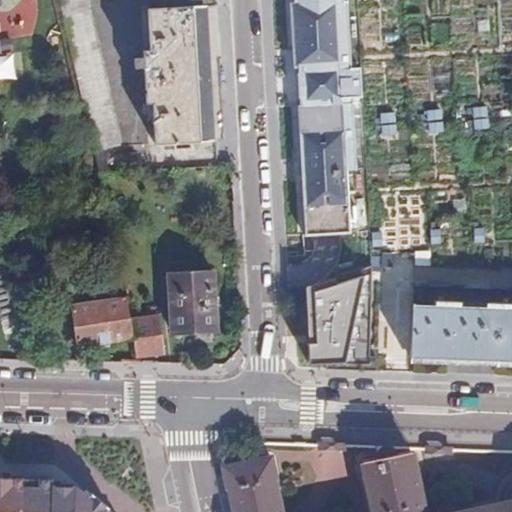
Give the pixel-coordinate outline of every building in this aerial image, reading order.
[(59,0),(92,149),(118,143),(87,0),(59,0)] [(292,7),(292,21),(335,19),(334,0),(292,0),(295,3),(295,7),(292,7)] [(211,6),(150,9),(153,52),(145,52),(147,105),(155,105),(158,145),(216,142),(211,6)] [(292,21),(294,54),(337,51),(335,19),(292,21)] [(337,51),(294,54),(294,68),(338,65),(337,51)] [(298,107),(298,127),(342,124),(341,106),(298,107)] [(473,108),(473,129),(485,129),(485,108),(473,108)] [(379,113),(379,135),(394,135),(393,112),(379,113)] [(342,124),(298,127),(300,169),(306,168),(344,165),(342,124)] [(346,209),(344,165),(306,168),(306,178),(301,178),(302,212),(346,209)] [(346,209),(302,212),(303,237),(348,234),(346,209)] [(310,343),(311,360),(319,360),(369,363),(370,266),(323,281),(306,287),(309,333),(310,343)] [(212,274),(169,275),(172,333),(214,332),(212,274)] [(81,289),(81,285),(80,283),(78,280),(76,278),(73,277),(69,277),(65,278),(63,280),(61,283),(60,286),(60,289),(61,293),(64,295),(68,298),(73,297),(76,296),(79,293),(81,289)] [(413,307),(411,359),(448,360),(449,336),(456,335),(457,312),(459,310),(445,309),(445,303),(433,302),(433,309),(413,307)] [(134,344),(130,325),(126,305),(68,319),(78,357),(134,344)] [(497,338),(496,362),(511,362),(511,305),(501,305),(500,311),(492,311),(491,337),(497,338)] [(449,336),(448,360),(496,362),(497,338),(491,337),(492,311),(459,310),(457,312),(456,335),(449,336)] [(134,344),(138,360),(167,354),(159,319),(130,325),(134,344)] [(511,511),(511,506),(500,509),(484,511),(419,511),(421,511),(409,458),(400,460),(398,450),(366,449),(370,466),(360,468),(369,511),(279,511),(268,462),(223,470),(232,511),(511,511)] [(91,501),(81,493),(75,487),(53,487),(53,479),(0,477),(0,511),(104,511),(102,509),(98,511),(97,511),(89,505),(91,501)] [(511,506),(511,482),(509,485),(503,492),(500,502),(499,505),(500,509),(511,506)] [(84,491),(81,493),(91,501),(89,505),(97,511),(98,511),(102,509),(104,511),(108,511),(106,510),(110,507),(94,493),(90,496),(84,491)]
